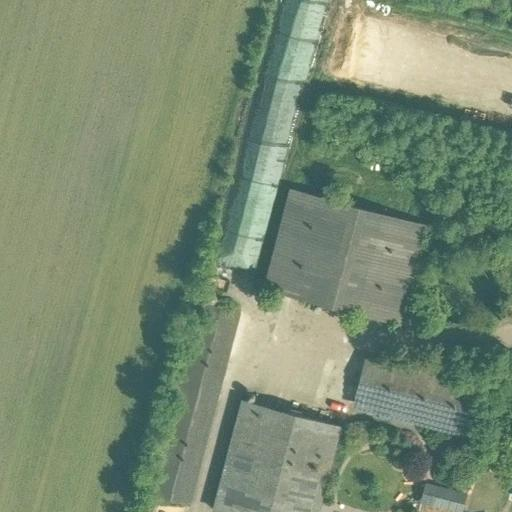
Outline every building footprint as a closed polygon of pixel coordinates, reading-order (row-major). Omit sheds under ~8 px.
[(353,18),(335,71),(365,81),(383,28),(353,18)] [(271,72),(278,72),(277,84),(302,86),(305,64),(287,62),(287,64),(272,62),(271,72)] [(252,146),(288,152),(299,90),(263,84),(252,146)] [(428,221),(288,184),(260,286),(400,323),(428,221)] [(227,392),(245,308),(210,300),(198,355),(213,358),(206,388),(227,392)] [(478,381),(366,354),(354,405),(465,432),(478,381)] [(316,511),(342,422),(240,394),(209,508),(223,511),(316,511)] [(421,501),(463,511),(470,486),(427,476),(421,501)]
